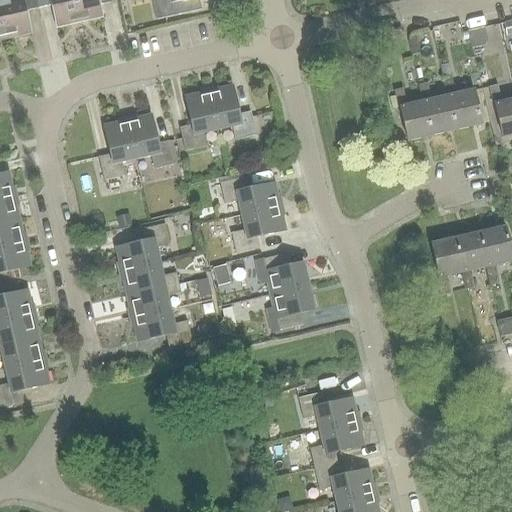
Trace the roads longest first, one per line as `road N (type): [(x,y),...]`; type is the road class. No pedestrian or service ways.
road 1 (residential): [(23,485),(80,398),(86,343),(36,113)]
road 2 (residential): [(36,113),(50,91),(279,34)]
road 3 (residential): [(343,247),(316,198),(279,34)]
road 4 (residential): [(391,442),(343,247)]
road 5 (residential): [(279,34),(411,0)]
road 6 (residential): [(343,247),(404,202),(452,183)]
road 7 (residential): [(391,442),(511,416)]
